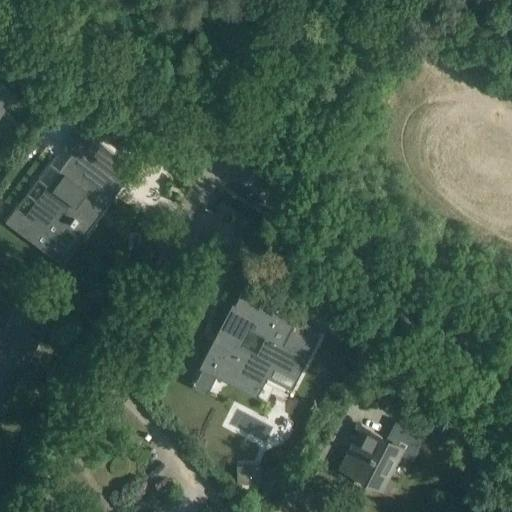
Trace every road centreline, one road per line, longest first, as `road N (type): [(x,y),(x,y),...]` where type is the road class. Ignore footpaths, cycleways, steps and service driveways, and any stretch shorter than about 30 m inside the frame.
road 1 (residential): [(34,511),(219,151)]
road 2 (unclassified): [(511,376),(219,151)]
road 3 (unclassified): [(219,151),(22,0)]
road 4 (track): [(222,511),(104,376)]
road 5 (unclassified): [(219,151),(296,0)]
